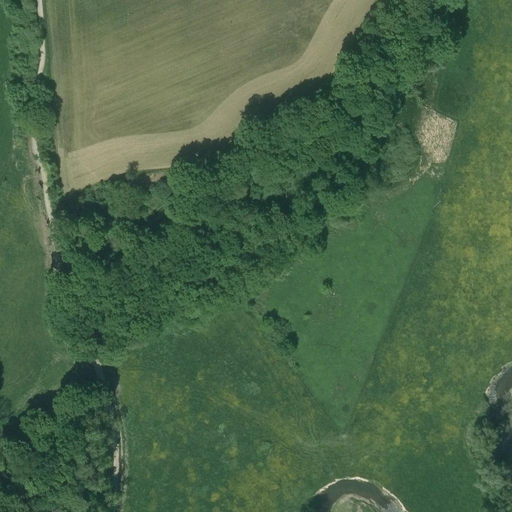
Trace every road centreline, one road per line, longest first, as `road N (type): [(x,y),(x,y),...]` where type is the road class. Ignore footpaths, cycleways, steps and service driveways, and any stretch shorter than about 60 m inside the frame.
road 1 (unknown): [(91,355),(103,324),(156,264),(175,199),(348,120),(380,84),(427,0)]
road 2 (track): [(101,380),(91,355),(48,318),(57,279),(34,139),(40,0)]
road 3 (track): [(111,511),(116,459),(101,380)]
